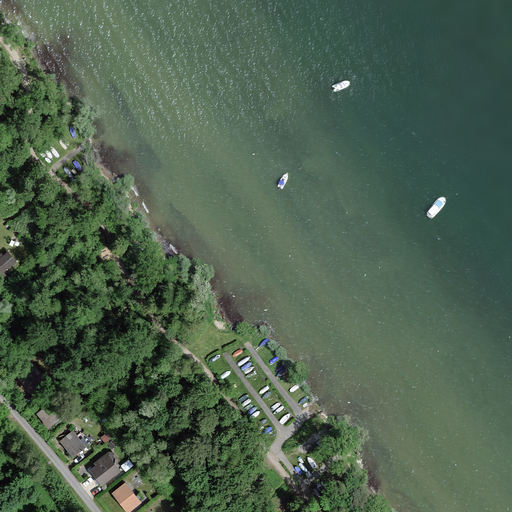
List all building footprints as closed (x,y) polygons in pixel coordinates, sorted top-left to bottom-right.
[(15,266),(5,256),(0,260),(0,276),(2,278),(15,266)] [(35,395),(25,382),(15,391),(25,403),(35,395)] [(49,402),(34,414),(46,428),(60,417),(49,402)] [(83,448),(71,432),(57,443),(69,459),(83,448)] [(121,472),(105,451),(89,463),(93,467),(87,471),(100,488),(121,472)] [(127,511),(139,503),(123,483),(108,494),(121,511),(127,511)]
